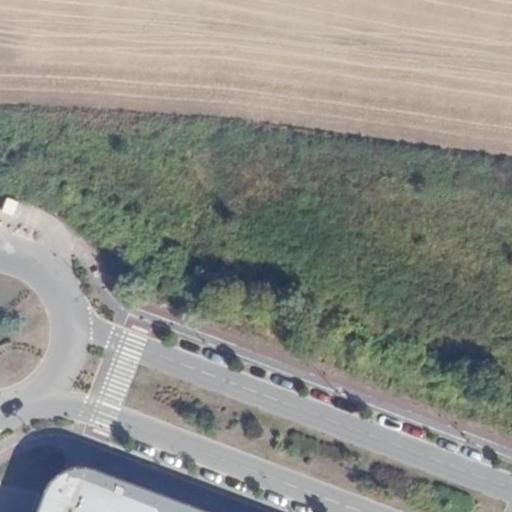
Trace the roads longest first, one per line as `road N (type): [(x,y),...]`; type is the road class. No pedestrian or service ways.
road 1 (residential): [(511,489),(115,340),(71,309)]
road 2 (residential): [(30,402),(108,415),(360,511)]
